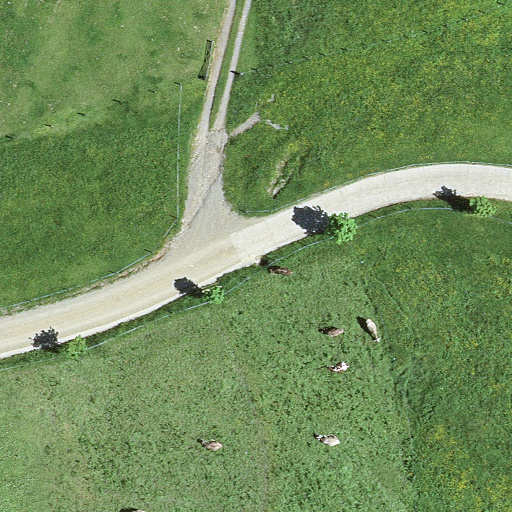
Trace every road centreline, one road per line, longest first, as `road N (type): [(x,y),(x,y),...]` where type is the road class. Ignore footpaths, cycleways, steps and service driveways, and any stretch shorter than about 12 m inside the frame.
road 1 (track): [(511,183),(395,184),(60,328),(0,342)]
road 2 (track): [(185,270),(239,0)]
